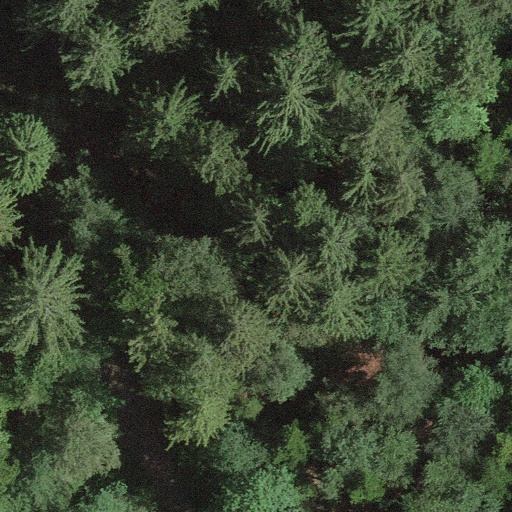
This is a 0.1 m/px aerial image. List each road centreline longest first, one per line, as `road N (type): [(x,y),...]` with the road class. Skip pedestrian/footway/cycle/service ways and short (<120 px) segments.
road 1 (track): [(187,511),(128,406),(70,274),(0,193)]
road 2 (track): [(92,324),(254,0)]
